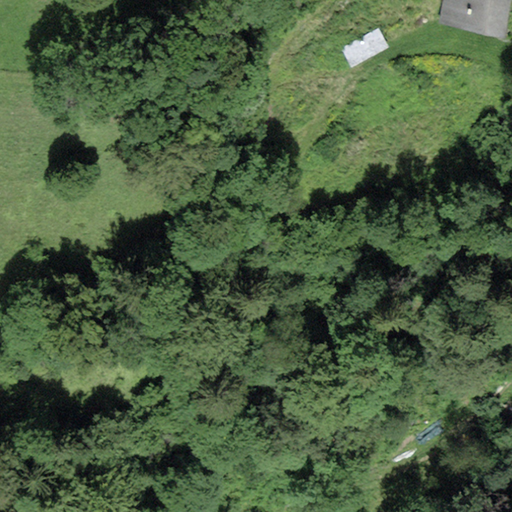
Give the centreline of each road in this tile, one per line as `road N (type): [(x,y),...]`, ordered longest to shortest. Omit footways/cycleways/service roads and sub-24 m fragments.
road 1 (track): [(511,51),(447,41),(398,47),(353,73),(322,112),(293,154),(276,219),(291,222),(404,188),(445,189),(451,204),(303,360),(193,511)]
road 2 (track): [(471,430),(460,428),(295,511)]
